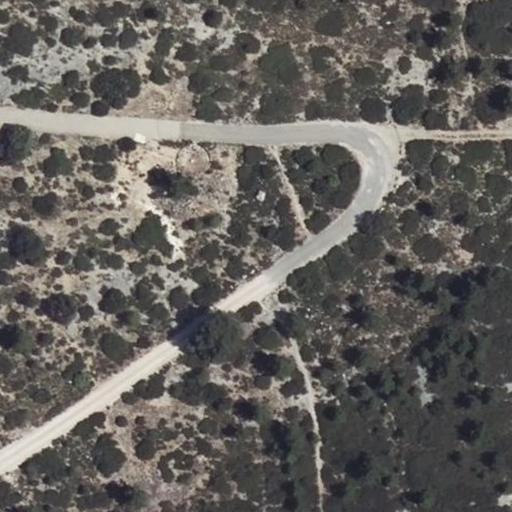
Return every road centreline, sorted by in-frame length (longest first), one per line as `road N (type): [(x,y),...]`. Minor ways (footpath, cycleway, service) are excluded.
road 1 (track): [(0,117),(251,141),(377,144),(392,168),(359,225),(0,461)]
road 2 (track): [(377,144),(511,135)]
